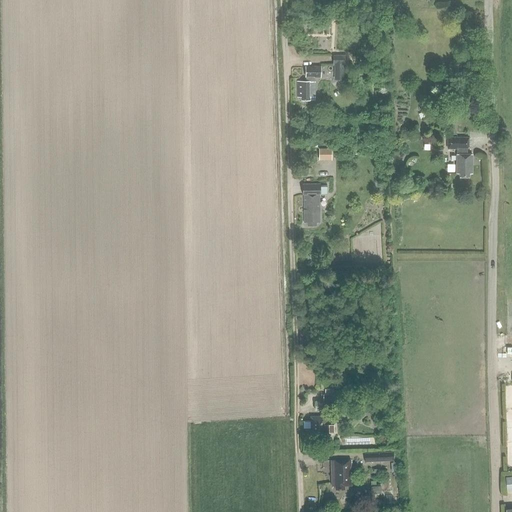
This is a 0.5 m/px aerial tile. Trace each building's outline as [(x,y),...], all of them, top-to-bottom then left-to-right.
[(333,64),(334,64),(346,64),(346,55),(333,55),(333,64)] [(346,64),(334,64),(334,80),(346,80),(346,64)] [(321,67),(306,67),(306,82),(297,82),(298,98),(302,98),(302,101),(310,101),(310,97),(315,97),(315,82),(314,82),(314,77),(321,77),(321,67)] [(429,116),(427,110),(418,113),(420,119),(429,116)] [(448,138),(448,149),(457,149),(457,174),(460,174),(460,178),(469,178),(469,174),(472,174),(472,166),(473,158),(472,158),(472,155),(468,155),(468,149),(469,149),(469,138),(448,138)] [(319,148),(319,160),(331,160),(331,148),(319,148)] [(320,194),(320,185),(304,185),(302,185),(302,195),(304,195),(304,223),(307,223),(307,226),(316,226),(316,223),(319,223),(319,202),(319,194),(320,194)] [(326,425),(326,417),(329,417),(329,410),(329,402),(337,402),(337,394),(335,394),(335,390),(325,390),(325,395),(323,395),(323,402),(316,402),(316,411),(321,411),(321,417),(311,417),(311,437),(326,437),(326,434),(334,434),(334,425),(326,425)] [(364,462),(394,461),(393,452),(363,453),(364,462)] [(351,460),(331,461),(332,487),(335,487),(336,490),(345,490),(345,486),(352,486),(351,460)] [(374,509),(373,501),(364,502),(365,510),(374,509)]
